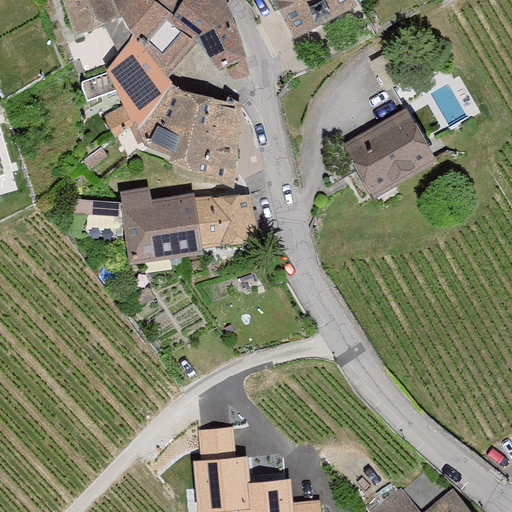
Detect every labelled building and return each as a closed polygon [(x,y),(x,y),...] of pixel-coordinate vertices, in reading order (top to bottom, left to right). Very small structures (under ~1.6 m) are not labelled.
[(117,15),(110,0),(67,0),(78,32),(117,15)] [(160,14),(168,0),(110,0),(117,15),(116,28),(134,37),(160,14)] [(220,0),(168,0),(160,14),(187,37),(203,67),(237,52),(220,0)] [(265,0),(284,36),(345,5),(342,0),(265,0)] [(90,64),(137,142),(223,180),(228,96),(161,85),(123,37),(90,64)] [(365,201),(429,161),(396,109),(332,150),(365,201)] [(244,184),(114,198),(120,257),(250,243),(244,184)] [(243,505),(243,511),(324,511),(324,497),(296,499),(294,475),(253,477),(252,451),(238,452),(236,424),(196,427),(202,508),(243,505)] [(411,511),(409,511),(392,490),(364,511),(468,511),(447,484),(411,511)]
